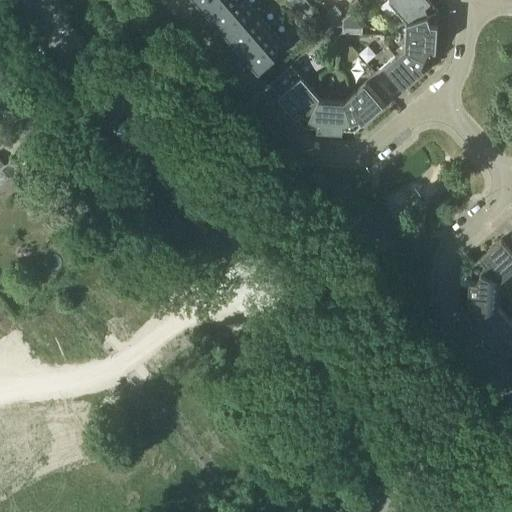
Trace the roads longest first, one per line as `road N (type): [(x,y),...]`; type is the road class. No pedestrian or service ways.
road 1 (residential): [(434,511),(368,417),(27,0)]
road 2 (residential): [(170,0),(295,146),(316,154),(364,153),(434,97)]
road 3 (residential): [(511,398),(441,312),(453,242),(511,190)]
road 4 (residential): [(123,393),(31,487)]
